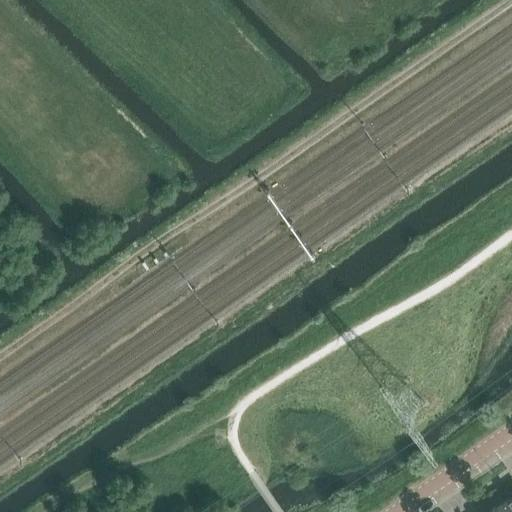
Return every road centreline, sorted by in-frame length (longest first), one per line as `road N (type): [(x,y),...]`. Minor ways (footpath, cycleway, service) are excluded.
road 1 (track): [(511,1),(0,357)]
road 2 (residential): [(395,511),(511,430)]
